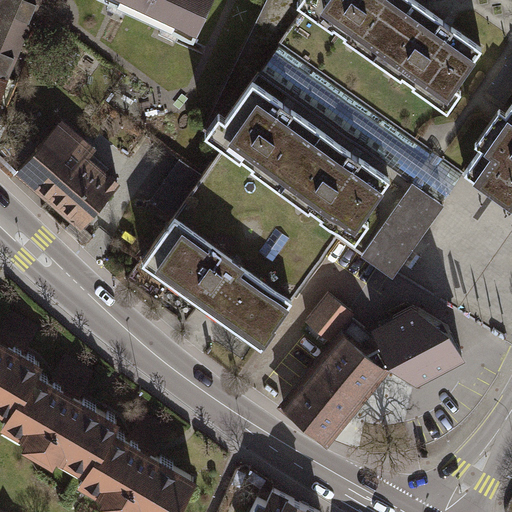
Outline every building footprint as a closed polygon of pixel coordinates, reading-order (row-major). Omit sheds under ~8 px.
[(0,0),(0,102),(41,0),(0,0)] [(126,0),(196,31),(209,0),(126,0)] [(511,197),(511,0),(312,0),(286,39),(466,167),(511,197)] [(443,201),(457,180),(466,167),(286,39),(276,53),(270,61),(264,74),(340,127),(443,201)] [(340,127),(264,74),(233,118),(217,107),(203,127),(223,141),(140,258),(214,310),(259,341),(337,231),(393,271),(443,201),(340,127)] [(81,224),(120,179),(90,153),(96,147),(63,118),(18,170),(81,224)] [(332,337),(336,340),(343,331),(355,340),(365,327),(349,315),(352,311),(329,292),(307,318),(331,337),(332,337)] [(370,332),(365,327),(355,340),(368,351),(384,364),(385,362),(393,358),(415,377),(462,352),(448,325),(417,307),(370,332)] [(0,324),(0,337),(25,352),(37,331),(7,313),(0,324)] [(326,438),(386,366),(384,364),(368,351),(355,340),(343,331),(336,340),(284,403),(326,438)] [(0,410),(10,416),(36,372),(42,362),(25,352),(0,337),(0,410)] [(50,381),(79,398),(93,375),(64,357),(50,381)] [(88,474),(114,430),(119,422),(79,398),(50,381),(36,372),(10,416),(5,424),(28,438),(24,446),(55,464),(59,457),(88,474)] [(128,439),(157,456),(169,435),(140,418),(128,439)] [(114,430),(88,474),(81,485),(104,499),(101,504),(114,511),(176,511),(196,479),(157,456),(128,439),(114,430)] [(322,511),(324,509),(273,484),(259,511),(322,511)]
